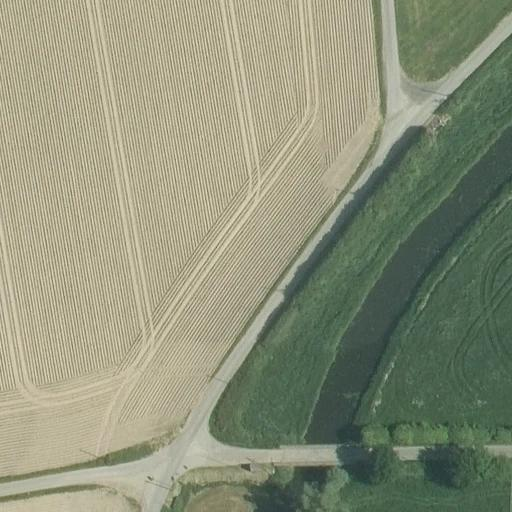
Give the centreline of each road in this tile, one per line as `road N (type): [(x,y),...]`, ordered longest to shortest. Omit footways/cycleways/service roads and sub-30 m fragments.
road 1 (unclassified): [(511,21),(410,121),(218,385),(179,459)]
road 2 (unclassified): [(179,459),(511,453)]
road 3 (unclassified): [(179,459),(0,490)]
